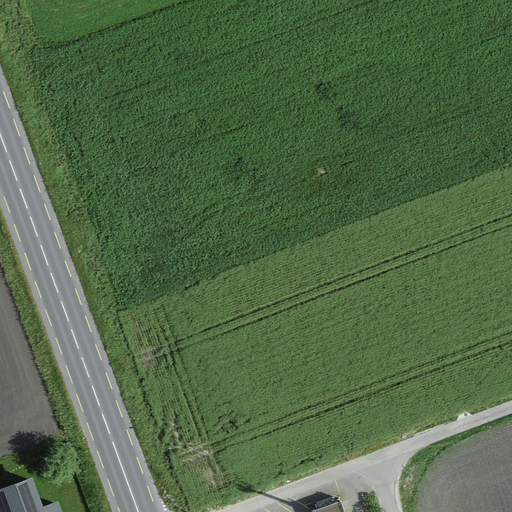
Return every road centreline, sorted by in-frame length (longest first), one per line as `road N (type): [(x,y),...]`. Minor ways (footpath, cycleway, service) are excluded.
road 1 (primary): [(138,511),(0,132)]
road 2 (track): [(370,460),(511,407)]
